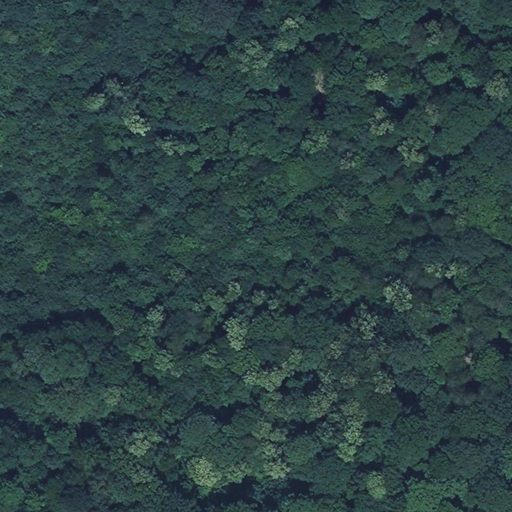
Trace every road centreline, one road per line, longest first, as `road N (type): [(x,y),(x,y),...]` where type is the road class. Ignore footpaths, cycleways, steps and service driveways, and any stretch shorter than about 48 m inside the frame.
road 1 (track): [(495,23),(478,386),(483,486),(474,511)]
road 2 (track): [(495,23),(471,38),(457,98),(431,146),(400,182),(367,182)]
road 3 (track): [(297,0),(300,33),(367,182)]
